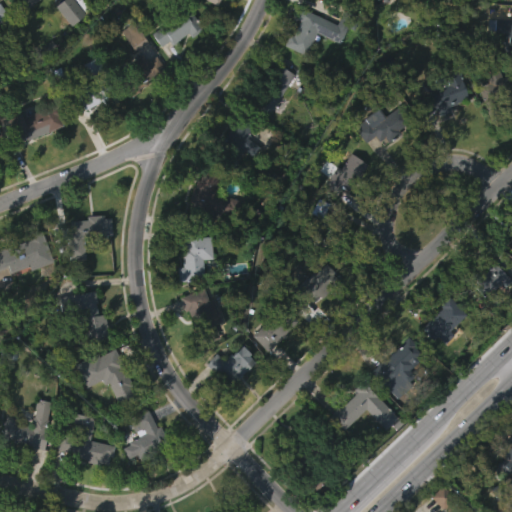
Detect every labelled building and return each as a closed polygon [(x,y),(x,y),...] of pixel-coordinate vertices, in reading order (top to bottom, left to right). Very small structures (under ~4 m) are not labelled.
[(35,0),(25,8),(19,0),(35,0)] [(213,39),(228,0),(207,0),(194,32),(213,39)] [(375,0),(374,38),(394,39),(395,0),(375,0)] [(511,34),(511,0),(496,0),(499,21),(505,20),(507,35),(511,34)] [(9,27),(21,43),(57,18),(45,1),(9,27)] [(0,2),(9,14),(0,20),(0,2)] [(184,2),(197,19),(199,17),(202,21),(200,22),(204,28),(193,37),(189,32),(173,45),(170,39),(162,45),(153,32),(182,11),(178,6),(184,2)] [(302,8),(338,24),(345,9),(361,16),(355,29),(349,26),(342,43),(317,32),(308,55),(285,45),(291,33),(295,35),(301,19),(298,18),(302,8)] [(511,53),(506,53),(508,31),(489,28),(489,19),(497,20),(497,17),(503,17),(503,19),(511,19),(511,53)] [(147,42),(136,50),(122,30),(134,21),(148,41),(147,42)] [(51,40),(65,60),(81,50),(66,29),(51,40)] [(279,80),(301,90),(311,68),(336,79),(342,64),(296,43),(291,54),(295,56),(288,70),(285,68),(279,80)] [(147,66),(155,82),(165,77),(166,79),(185,70),(186,71),(198,65),(188,45),(147,66)] [(484,67),(509,68),(509,46),(498,46),(498,55),(485,54),(484,67)] [(143,53),(148,61),(157,55),(168,71),(155,79),(153,77),(148,80),(145,75),(142,77),(145,82),(128,94),(121,83),(124,80),(120,74),(135,64),(132,60),(143,53)] [(99,56),(121,99),(106,106),(103,100),(86,109),(84,105),(74,110),(66,95),(95,81),(85,63),(99,56)] [(495,61),(496,64),(499,63),(504,77),(509,75),(511,83),(511,108),(506,111),(509,122),(494,127),(480,84),(490,81),(484,61),(494,58),(495,61)] [(272,109),(268,115),(251,104),(278,62),(295,74),(272,109)] [(448,103),(451,115),(439,119),(436,111),(424,114),(419,98),(430,94),(428,91),(436,88),(433,79),(437,72),(457,66),(467,97),(448,103)] [(125,96),(133,110),(117,118),(123,130),(162,109),(153,91),(142,97),(138,89),(125,96)] [(289,109),(272,99),(246,142),(263,152),(289,109)] [(407,111),(413,119),(401,128),(403,131),(389,142),(385,137),(380,140),(376,135),(366,142),(354,127),(380,107),(386,115),(404,102),(409,109),(407,111)] [(63,125),(48,130),(47,128),(28,135),(27,133),(19,136),(14,123),(22,120),(21,117),(59,103),(63,114),(60,115),(63,125)] [(465,132),(455,111),(413,131),(423,150),(432,146),(435,152),(446,146),(444,143),(465,132)] [(251,140),(236,160),(217,146),(240,114),(256,125),(247,137),(251,140)] [(58,161),(51,140),(22,150),(21,147),(4,153),(12,177),(58,161)] [(386,148),(380,153),(373,144),(349,161),(361,177),(370,170),(375,178),(397,162),(386,148)] [(368,164),(350,191),(343,186),(337,196),(325,187),(338,165),(341,168),(352,152),(368,164)] [(238,185),(248,191),(254,181),(242,173),(247,165),(231,155),(213,185),(232,196),(238,185)] [(223,177),(217,194),(229,198),(230,196),(243,201),(238,214),(222,209),(218,221),(189,210),(193,199),(190,197),(197,177),(200,179),(203,170),(223,177)] [(345,226),(361,198),(345,188),(336,204),(331,201),(324,214),(345,226)] [(210,229),(215,212),(193,207),(184,246),(226,256),(231,234),(210,229)] [(105,214),(105,217),(112,217),(113,238),(88,239),(88,244),(99,243),(100,257),(70,259),(70,252),(63,253),(62,238),(55,238),(54,230),(56,230),(56,227),(69,226),(69,228),(71,228),(70,220),(88,219),(88,215),(105,214)] [(348,220),(345,229),(348,229),(345,242),(341,241),(339,251),(321,246),(326,228),(322,227),(321,232),(308,228),(312,215),(328,220),(330,215),(348,220)] [(42,231),(54,262),(32,270),(30,265),(9,273),(7,267),(0,270),(0,248),(5,246),(6,248),(31,238),(30,236),(42,231)] [(202,233),(202,236),(212,236),(213,258),(204,258),(205,280),(179,281),(179,267),(183,266),(182,246),(185,246),(185,233),(202,233)] [(81,294),(80,272),(108,271),(107,251),(82,252),(82,255),(63,256),(65,294),(81,294)] [(509,274),(511,277),(511,281),(507,287),(503,283),(496,290),(506,300),(498,309),(468,280),(477,271),(482,276),(489,269),(486,267),(493,259),(509,274)] [(327,263),(340,278),(313,303),(310,300),(302,307),(288,292),(298,284),(299,285),(314,272),(315,273),(327,263)] [(177,302),(173,302),(173,316),(199,315),(198,294),(207,293),(207,269),(176,269),(177,302)] [(47,298),(39,273),(0,285),(0,302),(2,302),(4,307),(24,300),(26,305),(47,298)] [(204,287),(210,300),(214,299),(220,312),(225,310),(228,316),(214,322),(221,337),(203,345),(182,296),(204,287)] [(93,290),(99,314),(105,312),(111,337),(87,342),(85,333),(87,332),(82,307),(63,312),(59,298),(93,290)] [(466,312),(435,341),(423,328),(444,308),(441,305),(451,295),(466,312)] [(472,308),(465,316),(481,332),(495,317),(500,322),(508,314),(488,296),(474,310),(472,308)] [(306,344),(335,314),(318,297),(289,328),(306,344)] [(269,350),(254,334),(284,304),(299,320),(269,350)] [(216,355),(201,320),(175,331),(190,366),(216,355)] [(55,332),(59,351),(76,348),(81,378),(104,373),(100,349),(94,350),(90,326),(55,332)] [(416,361),(432,378),(463,350),(447,332),(416,361)] [(411,346),(422,359),(417,364),(427,375),(412,389),(408,385),(402,391),(390,378),(384,383),(372,371),(392,355),(390,353),(395,348),(397,350),(406,341),(411,346)] [(248,370),(262,386),(293,357),(279,342),(248,370)] [(251,354),(250,355),(257,362),(230,387),(206,364),(217,352),(225,360),(242,345),(251,354)] [(117,364),(118,366),(121,365),(125,373),(126,372),(139,400),(122,408),(107,379),(103,381),(96,368),(101,366),(97,357),(112,349),(119,363),(117,364)] [(366,407),(381,422),(416,388),(401,373),(366,407)] [(370,386),(399,417),(387,429),(367,408),(346,428),(332,413),(340,406),(342,408),(358,392),(355,389),(365,379),(371,385),(370,386)] [(211,388),(201,398),(225,422),(251,396),(236,380),(219,396),(211,388)] [(88,393),(98,416),(102,414),(113,437),(130,429),(109,383),(88,393)] [(50,401),(45,429),(48,429),(44,450),(0,441),(0,436),(4,416),(18,418),(17,423),(31,426),(33,416),(35,417),(37,398),(50,401)] [(95,417),(90,440),(115,445),(112,457),(110,456),(108,464),(99,462),(99,465),(88,462),(88,459),(72,456),(73,452),(56,448),(61,427),(74,430),(73,437),(76,437),(79,423),(71,421),(73,412),(95,417)] [(361,444),(380,464),(394,452),(359,415),(349,425),(351,427),(326,451),(339,464),(361,444)] [(0,478),(39,484),(47,436),(32,433),(27,460),(0,456),(0,455),(0,478)] [(125,495),(160,474),(143,444),(125,455),(134,472),(117,482),(125,495)] [(328,481),(315,491),(288,455),(301,445),(328,481)] [(511,496),(496,504),(488,489),(511,477),(510,473),(504,476),(497,462),(503,459),(500,452),(511,446),(511,496)] [(86,476),(90,451),(68,448),(64,470),(54,468),(51,489),(106,498),(109,480),(86,476)]
